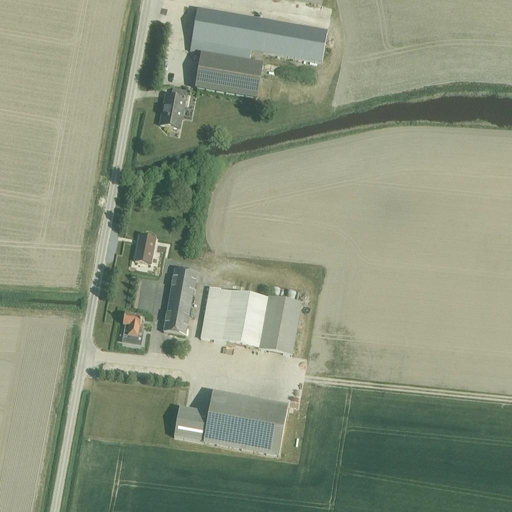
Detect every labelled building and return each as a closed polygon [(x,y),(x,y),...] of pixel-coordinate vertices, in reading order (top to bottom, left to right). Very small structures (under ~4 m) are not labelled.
[(250,53),(286,59),(291,28),(197,11),(189,53),(248,63),(250,53)] [(202,60),(196,92),(257,103),(263,70),(202,60)] [(179,131),(186,94),(172,91),(171,99),(165,98),(160,128),(179,131)] [(186,231),(184,239),(193,241),(194,233),(186,231)] [(134,263),(150,266),(155,241),(139,238),(134,263)] [(196,275),(174,271),(163,334),(185,338),(196,275)] [(293,357),(302,308),(220,293),(220,292),(209,290),(200,341),(276,354),(293,357)] [(142,319),(125,316),(122,327),(129,328),(127,338),(137,340),(139,330),(142,330),(143,323),(141,322),(142,319)] [(179,409),(173,440),(278,459),(287,408),(212,395),(208,415),(179,409)]
